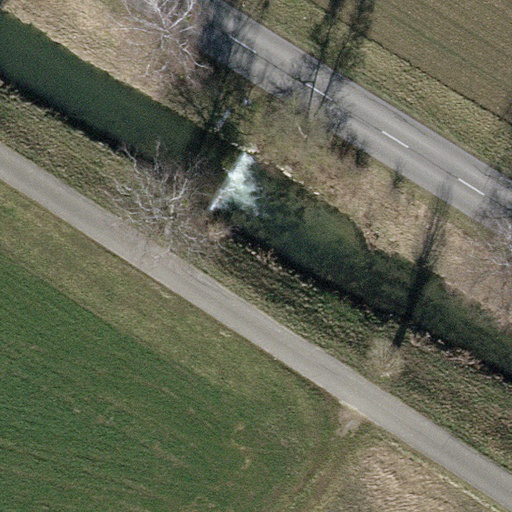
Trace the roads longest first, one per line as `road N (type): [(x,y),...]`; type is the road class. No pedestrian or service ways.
road 1 (track): [(0,162),(511,489)]
road 2 (tertiary): [(511,202),(178,0)]
